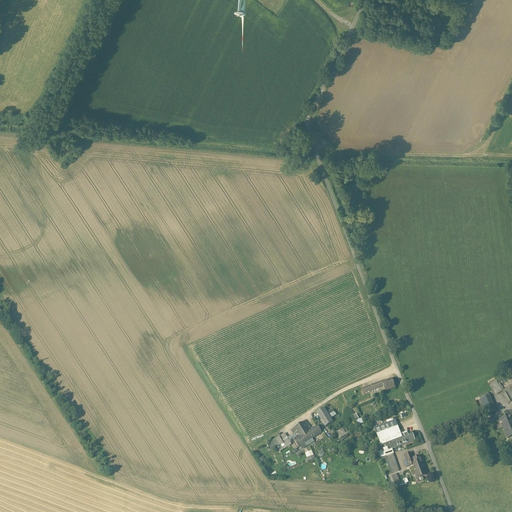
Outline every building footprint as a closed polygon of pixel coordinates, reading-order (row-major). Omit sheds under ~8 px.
[(385,381),(362,389),(364,394),(383,387),(385,392),(395,388),(392,380),(386,382),(385,381)] [(489,397),(479,401),(487,417),(496,413),(489,397)] [(325,410),(318,415),(327,429),(334,424),(328,415),(325,410)] [(362,418),(360,419),(357,413),(354,415),(358,425),(364,423),(362,418)] [(506,417),(499,420),(507,439),(511,436),(511,418),(511,416),(509,416),(506,417)] [(396,422),(375,430),(377,435),(398,428),(396,422)] [(305,425),(295,431),(301,440),(296,443),(300,450),(323,436),(319,429),(310,435),(305,425)] [(398,428),(377,435),(380,444),(401,437),(398,428)] [(411,433),(401,437),(404,445),(414,441),(411,433)] [(401,437),(380,444),(383,452),(383,453),(392,450),(404,445),(401,437)] [(287,438),(281,441),(286,448),(291,445),(287,438)] [(313,450),(306,453),(309,461),(315,459),(313,450)] [(404,461),(406,468),(409,467),(414,465),(416,471),(415,472),(415,474),(417,478),(420,477),(421,478),(427,476),(424,469),(425,469),(421,456),(413,459),(411,453),(404,456),(406,460),(404,461)] [(385,457),(391,474),(399,471),(393,454),(385,457)] [(396,474),(392,476),(396,486),(400,485),(397,477),(396,474)]
